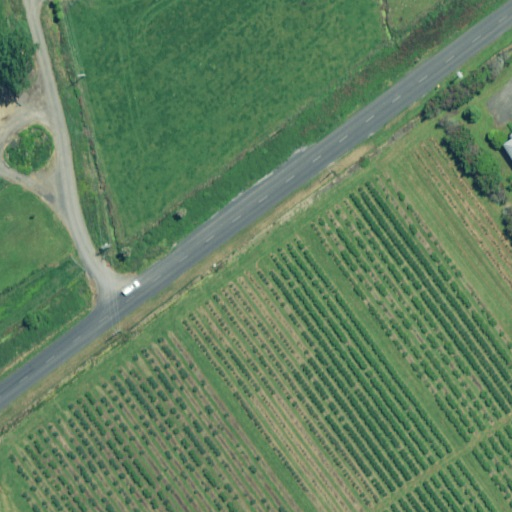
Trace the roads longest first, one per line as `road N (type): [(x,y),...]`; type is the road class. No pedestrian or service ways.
road 1 (unclassified): [(511,13),(0,399)]
road 2 (track): [(50,0),(130,302)]
